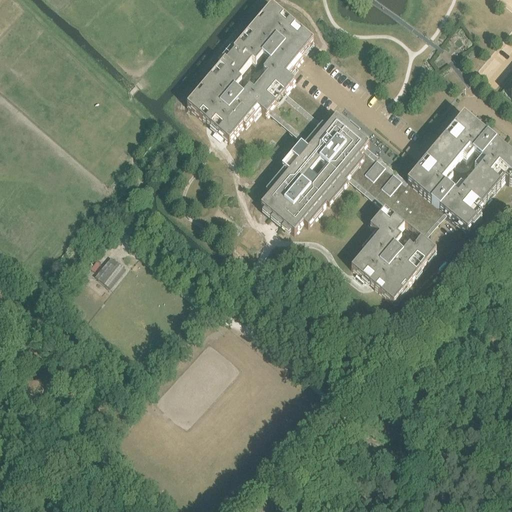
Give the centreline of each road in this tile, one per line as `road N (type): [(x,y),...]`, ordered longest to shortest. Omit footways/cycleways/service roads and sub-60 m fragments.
road 1 (residential): [(264,511),(511,238)]
road 2 (residential): [(308,67),(418,155),(467,95),(511,132)]
